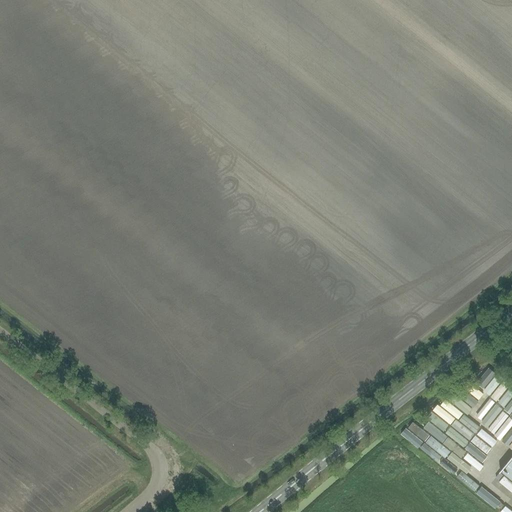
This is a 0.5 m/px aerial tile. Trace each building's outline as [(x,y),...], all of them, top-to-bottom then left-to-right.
[(489,426),(492,428),(488,435),(510,448),(511,444),(511,397),(492,386),(469,424),(463,420),(459,428),(480,441),(489,426)] [(458,428),(446,441),(466,457),(477,444),(458,428)] [(489,447),(479,447),(479,470),(489,470),(488,458),(497,457),(497,444),(489,444),(489,447)] [(468,471),(470,473),(476,466),(454,451),(443,465),(462,479),(468,471)] [(511,480),(511,459),(502,472),(511,480)] [(464,480),(481,495),(486,489),(469,474),(464,480)]
